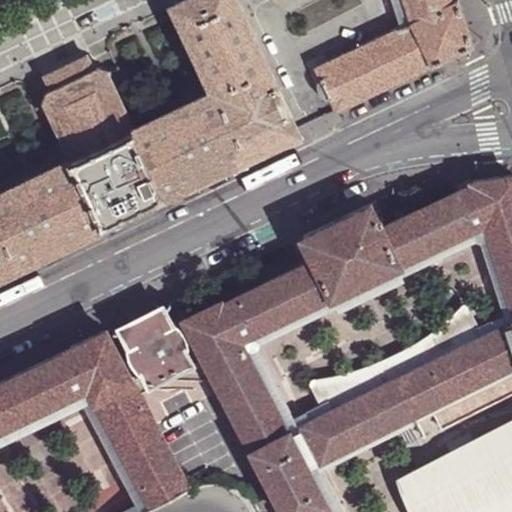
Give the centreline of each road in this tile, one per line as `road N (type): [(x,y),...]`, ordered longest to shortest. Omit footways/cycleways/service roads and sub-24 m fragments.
road 1 (residential): [(0,325),(376,148)]
road 2 (residential): [(511,70),(407,122),(376,148)]
road 3 (residential): [(376,148),(511,140)]
